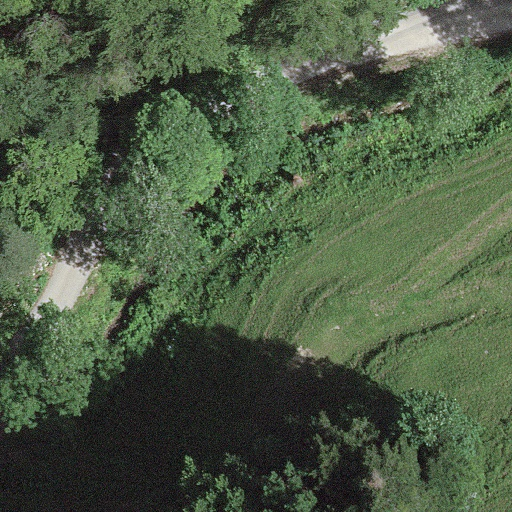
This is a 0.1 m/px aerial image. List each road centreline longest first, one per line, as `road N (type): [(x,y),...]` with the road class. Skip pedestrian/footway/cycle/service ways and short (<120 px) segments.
road 1 (residential): [(463,0),(174,119),(145,140),(117,174),(60,302),(0,369)]
road 2 (track): [(388,30),(511,16)]
